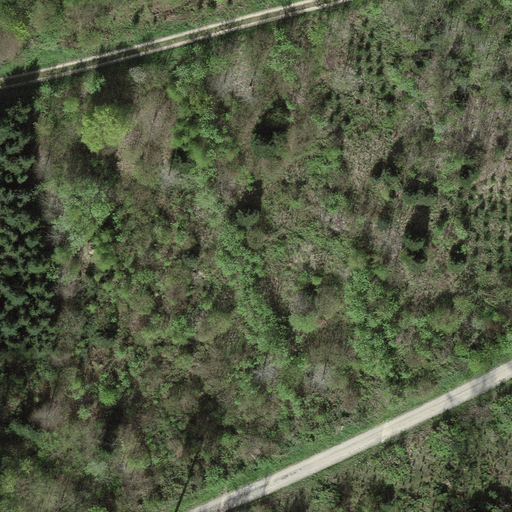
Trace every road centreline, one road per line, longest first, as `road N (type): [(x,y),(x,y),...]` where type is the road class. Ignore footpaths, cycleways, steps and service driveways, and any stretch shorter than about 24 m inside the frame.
road 1 (track): [(511,361),(186,511)]
road 2 (track): [(0,82),(331,0)]
